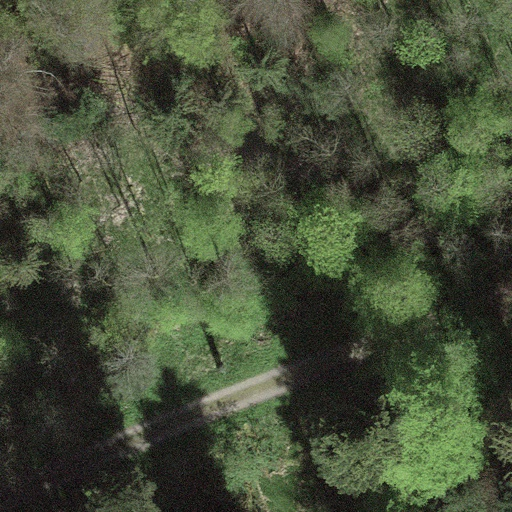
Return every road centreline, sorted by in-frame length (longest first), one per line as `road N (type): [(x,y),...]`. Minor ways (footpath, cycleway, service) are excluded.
road 1 (track): [(0,498),(234,387),(511,294)]
road 2 (track): [(511,337),(357,511)]
